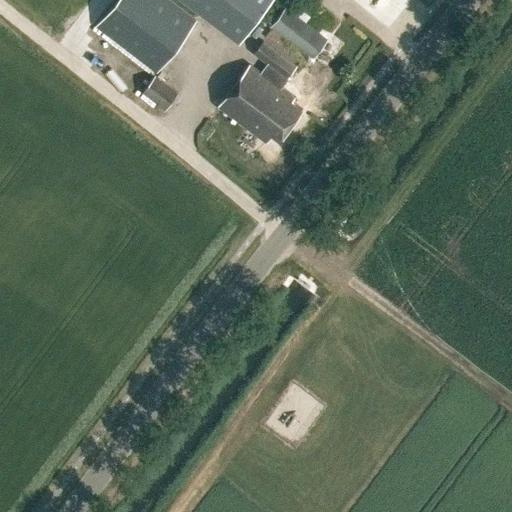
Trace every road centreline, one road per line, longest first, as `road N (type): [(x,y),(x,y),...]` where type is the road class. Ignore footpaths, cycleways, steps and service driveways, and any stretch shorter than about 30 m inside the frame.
road 1 (tertiary): [(73,511),(468,0)]
road 2 (track): [(283,233),(0,3)]
road 3 (track): [(283,233),(511,418)]
